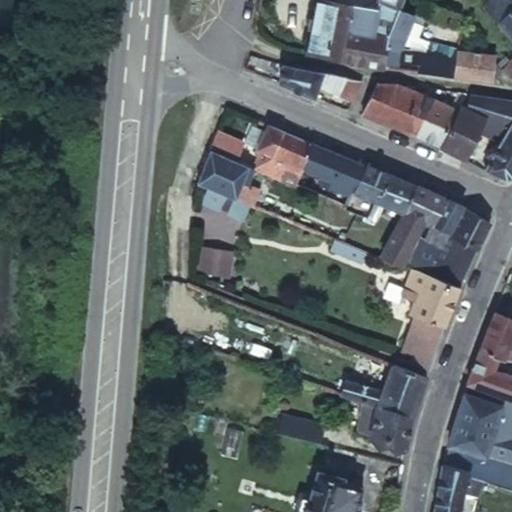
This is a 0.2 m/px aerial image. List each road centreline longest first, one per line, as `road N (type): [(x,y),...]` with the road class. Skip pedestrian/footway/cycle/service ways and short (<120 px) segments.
road 1 (primary): [(134,52),(97,511)]
road 2 (tertiary): [(213,80),(511,205)]
road 3 (tertiary): [(511,221),(445,381),(411,511)]
